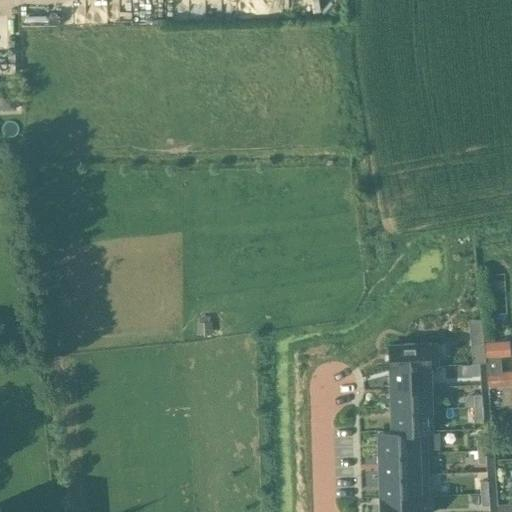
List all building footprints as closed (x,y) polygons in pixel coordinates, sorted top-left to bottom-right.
[(509,340),(484,342),(485,358),(510,356),(509,340)] [(483,342),(475,343),(476,355),(484,354),(483,342)] [(429,365),(428,343),(389,344),(390,367),(429,365)] [(478,364),(470,364),(471,376),(479,376),(478,364)] [(430,387),(429,365),(390,367),(391,388),(430,387)] [(511,370),(486,372),(487,387),(511,385),(511,370)] [(431,409),(430,387),(391,388),(391,410),(431,409)] [(480,394),(472,395),(473,407),(481,406),(480,394)] [(481,406),(473,407),(474,419),(482,418),(481,406)] [(431,429),(431,409),(391,410),(392,431),(417,430),(417,432),(431,431),(431,429)] [(417,432),(417,430),(392,431),(378,431),(379,454),(418,453),(417,432)] [(484,438),(476,439),(477,451),(484,450),(484,438)] [(484,450),(477,451),(477,463),(485,462),(484,450)] [(419,474),(418,453),(379,454),(379,475),(419,474)] [(420,496),(419,474),(379,475),(380,497),(420,496)] [(487,481),(479,482),(480,494),(488,493),(487,481)] [(488,493),(480,494),(481,506),(489,505),(488,493)] [(420,511),(420,496),(380,497),(380,511),(420,511)]
